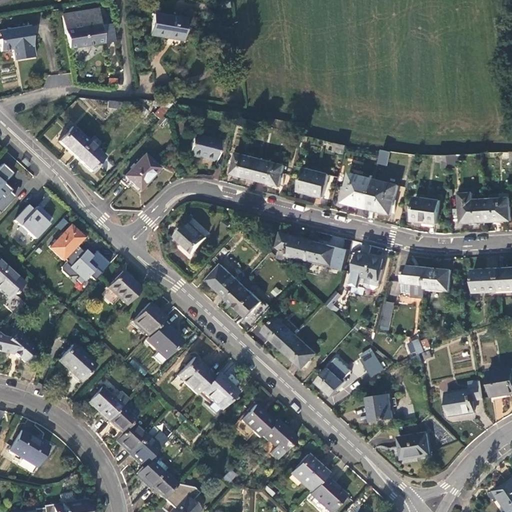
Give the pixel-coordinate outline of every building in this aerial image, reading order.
[(62,13),(68,49),(104,43),(102,24),(99,8),(62,13)] [(154,12),(151,36),(185,42),(189,18),(154,12)] [(102,24),(104,43),(116,41),(113,22),(102,24)] [(14,61),(36,58),(30,26),(1,30),(3,39),(0,39),(0,45),(1,52),(12,50),(14,61)] [(123,102),(108,101),(107,109),(117,110),(123,102)] [(138,102),(132,101),(127,107),(141,119),(148,111),(138,102)] [(159,120),(163,116),(169,108),(160,107),(153,114),(159,120)] [(147,117),(154,125),(156,123),(159,120),(153,114),(151,113),(147,117)] [(162,128),(168,121),(163,116),(159,120),(156,123),(162,128)] [(236,117),(234,124),(246,127),(247,120),(236,117)] [(269,126),(288,131),(290,123),(271,119),(269,126)] [(57,144),(73,159),(87,144),(71,128),(57,144)] [(222,140),(193,133),(187,155),(216,162),(222,140)] [(333,152),(345,156),(348,146),(336,143),(333,152)] [(87,144),(73,159),(89,174),(100,162),(103,158),(87,144)] [(371,161),(380,163),(383,150),(374,149),(371,161)] [(390,166),(393,152),(383,150),(380,163),(390,166)] [(233,174),(256,180),(262,157),(238,151),(233,174)] [(157,169),(143,155),(119,181),(127,189),(131,184),(138,190),(157,169)] [(443,169),(449,169),(449,156),(437,156),(437,162),(442,162),(443,169)] [(449,156),(449,169),(458,169),(457,161),(457,156),(449,156)] [(262,157),(256,180),(281,186),(287,163),(262,157)] [(103,158),(100,162),(109,171),(113,167),(103,158)] [(0,165),(0,212),(14,197),(2,187),(13,176),(1,165),(0,165)] [(333,173),(307,166),(300,191),(325,198),(333,173)] [(343,202),(368,209),(376,177),(352,171),(343,202)] [(376,177),(368,209),(395,215),(403,184),(376,177)] [(462,225),(488,223),(487,199),(474,200),(473,193),(460,194),(462,225)] [(442,224),(444,199),(416,195),(414,221),(442,224)] [(487,199),(488,223),(511,221),(511,206),(511,198),(487,199)] [(27,206),(13,221),(19,227),(16,229),(24,236),(26,233),(33,240),(51,220),(36,207),(33,211),(27,206)] [(194,253),(208,238),(190,221),(176,237),(194,253)] [(75,246),(82,238),(69,226),(49,248),(62,261),(63,259),(75,246)] [(247,233),(242,228),(237,233),(242,238),(247,233)] [(310,260),(314,242),(282,234),(279,243),(278,247),(289,250),(288,255),(310,261),(310,260)] [(338,248),(314,242),(310,260),(334,266),(338,248)] [(89,276),(94,281),(109,265),(95,252),(91,257),(85,251),(83,253),(75,246),(63,259),(66,262),(60,268),(60,271),(67,277),(79,276),(84,281),(89,276)] [(363,275),(367,276),(379,279),(384,259),(360,253),(352,284),(360,286),(363,275)] [(3,305),(13,314),(24,302),(14,293),(23,283),(0,261),(0,293),(7,301),(3,305)] [(230,298),(243,284),(223,266),(209,281),(216,287),(217,287),(230,298)] [(426,288),(428,268),(405,266),(403,282),(413,283),(412,294),(426,295),(426,288)] [(453,271),(428,268),(426,288),(451,290),(453,271)] [(511,268),(500,269),(501,291),(511,290),(511,268)] [(501,291),(500,269),(475,270),(476,292),(501,291)] [(126,305),(140,290),(121,272),(107,288),(126,305)] [(379,279),(367,276),(366,283),(379,286),(381,279),(379,279)] [(230,298),(229,299),(250,317),(263,302),(250,291),(256,284),(248,278),(243,284),(230,298)] [(413,283),(403,282),(402,293),(412,294),(413,283)] [(326,304),(331,308),(343,295),(337,291),(326,304)] [(389,332),(394,302),(383,300),(377,330),(389,332)] [(161,322),(164,319),(148,304),(131,322),(147,337),(161,322)] [(284,350),(298,335),(292,330),(283,322),(279,318),(266,333),(284,350)] [(283,322),(292,330),(296,326),(291,321),(289,318),(288,318),(283,322)] [(5,322),(0,328),(0,352),(10,355),(11,353),(22,364),(35,350),(15,332),(5,322)] [(181,340),(161,322),(147,337),(144,341),(157,352),(152,357),(159,364),(163,359),(164,360),(181,340)] [(318,354),(298,335),(284,350),(305,368),(318,354)] [(422,341),(426,350),(433,347),(429,338),(422,341)] [(422,353),(425,352),(420,340),(409,344),(414,356),(422,353)] [(79,382),(94,366),(71,346),(57,361),(79,382)] [(433,357),(430,351),(424,354),(426,360),(433,357)] [(385,370),(374,353),(362,362),(374,378),(385,370)] [(420,355),(413,358),(416,364),(422,361),(420,355)] [(199,392),(213,377),(193,358),(176,377),(195,395),(196,395),(199,392)] [(334,396),(346,383),(338,376),(345,369),(337,363),(331,370),(328,368),(322,374),(326,377),(319,383),(334,396)] [(511,368),(489,372),(493,396),(511,393),(511,368)] [(237,392),(217,373),(213,377),(199,392),(220,410),(237,392)] [(483,398),(480,381),(470,383),(471,390),(446,394),(450,417),(475,413),(472,399),(483,398)] [(107,422),(122,406),(101,388),(87,403),(107,422)] [(394,419),(390,394),(368,398),(372,422),(394,419)] [(133,422),(136,419),(122,406),(107,422),(121,434),(133,422)] [(261,436),(273,423),(254,406),(241,421),(259,438),(261,436)] [(295,439),(275,420),(273,423),(261,436),(273,448),(280,455),(295,439)] [(115,441),(128,454),(146,434),(133,422),(121,434),(115,441)] [(153,427),(146,434),(151,440),(159,432),(153,427)] [(35,468),(47,448),(35,441),(36,440),(21,431),(8,452),(35,468)] [(142,467),(149,460),(167,440),(159,432),(151,440),(146,434),(128,454),(142,467)] [(426,434),(399,438),(402,459),(430,455),(426,434)] [(273,448),(267,455),(274,462),(280,455),(273,448)] [(324,477),(328,474),(327,473),(307,455),(291,472),(312,491),(324,477)] [(149,487),(162,473),(149,460),(142,467),(136,474),(149,487)] [(235,475),(229,469),(219,479),(226,484),(235,475)] [(163,500),(176,486),(175,485),(162,473),(149,487),(162,499),(163,500)] [(312,491),(309,494),(328,511),(330,511),(345,496),(324,477),(312,491)] [(511,511),(511,480),(495,492),(509,511),(511,511)] [(193,488),(176,486),(163,500),(152,511),(198,511),(200,511),(192,504),(192,501),(199,492),(193,488)] [(53,506),(44,507),(44,508),(44,511),(88,511),(87,502),(53,507),(53,506)]
